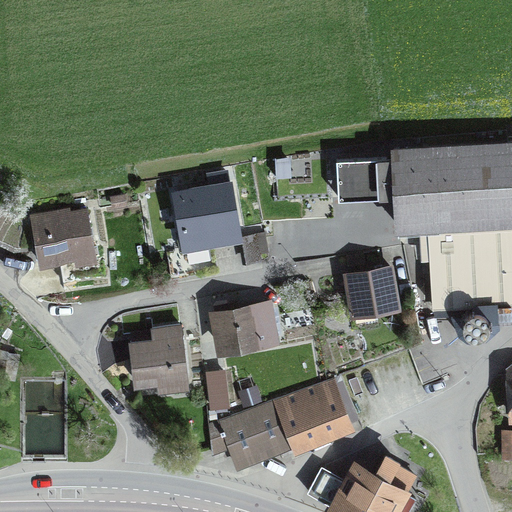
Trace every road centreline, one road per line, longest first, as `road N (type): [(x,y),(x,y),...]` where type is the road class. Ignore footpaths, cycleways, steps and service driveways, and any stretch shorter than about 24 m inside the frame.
road 1 (residential): [(392,236),(304,252),(254,277),(123,303),(59,344)]
road 2 (residential): [(440,405),(335,448),(248,511)]
road 3 (unclassified): [(59,344),(135,431),(148,499)]
road 4 (primary): [(0,501),(148,499)]
